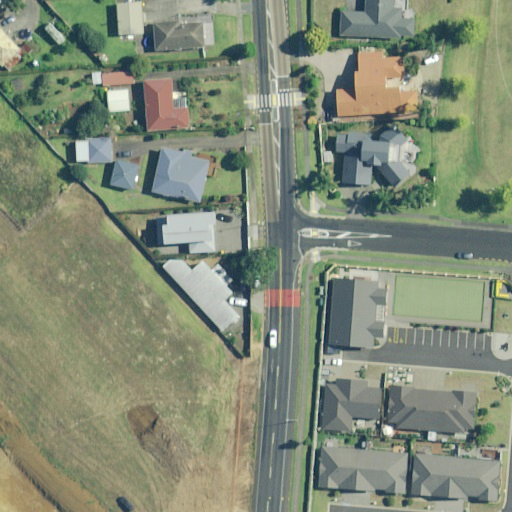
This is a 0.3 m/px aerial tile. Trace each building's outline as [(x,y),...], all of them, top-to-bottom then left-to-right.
[(206,45),(213,44),(211,17),(203,18),(202,0),(152,0),(153,2),(145,3),(146,24),(154,24),(156,51),(184,49),(206,47),(206,45)] [(417,9),(409,9),(409,0),(366,0),(366,11),(342,9),(341,35),(415,39),(417,9)] [(144,33),(142,2),(118,3),(120,35),(144,33)] [(0,27),(0,63),(2,66),(4,65),(9,70),(25,55),(0,27)] [(385,58),(384,52),(360,53),(361,73),(357,74),(358,89),(339,90),(340,116),(420,111),(419,91),(402,92),(402,88),(389,88),(388,78),(405,77),(404,57),(385,58)] [(134,84),(134,71),(93,72),(93,85),(134,84)] [(174,90),(173,79),(146,81),(148,131),(190,128),(188,89),(174,90)] [(131,110),(129,89),(108,91),(110,112),(131,110)] [(369,133),(337,133),(337,152),(345,152),(344,184),(371,185),(372,169),(379,170),(395,187),(410,173),(399,159),(400,145),(409,139),(396,125),(394,125),(393,126),(391,126),(390,127),(389,128),(388,129),(386,130),(385,131),(384,132),(384,134),(383,135),(382,136),(382,138),(381,139),(381,141),(375,141),(369,133)] [(113,162),(111,138),(77,140),(79,164),(113,162)] [(192,154),(162,148),(153,192),(201,202),(210,160),(192,156),(192,154)] [(138,164),(115,161),(111,185),(134,189),(138,164)] [(217,213),(158,216),(159,244),(190,243),(190,253),(215,251),(214,225),(218,224),(217,213)] [(234,281),(227,273),(223,269),(219,265),(213,271),(204,261),(199,266),(194,260),(171,259),(164,266),(223,331),(239,316),(224,300),(233,293),(227,287),(234,281)] [(377,284),(377,281),(366,281),(335,278),(331,345),(374,348),(375,338),(385,339),(386,323),(375,322),(376,306),(386,306),(387,285),(377,284)] [(376,379),(332,377),(332,384),(320,384),(317,428),(347,431),(348,418),(374,420),(376,379)] [(472,396),(386,388),(382,427),(469,435),(472,396)] [(404,451),(317,446),(315,490),(402,496),(404,451)] [(497,459),(410,452),(407,495),(494,503),(497,459)]
